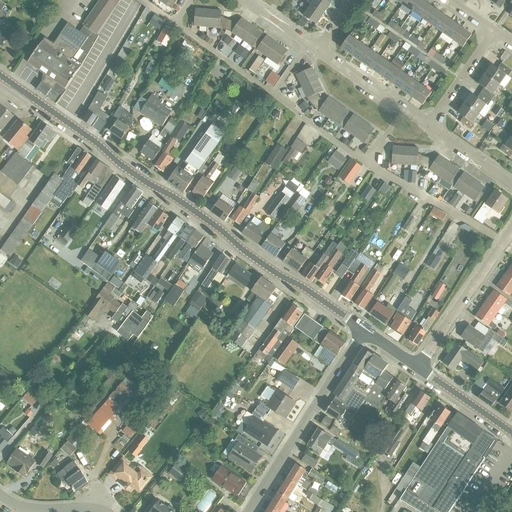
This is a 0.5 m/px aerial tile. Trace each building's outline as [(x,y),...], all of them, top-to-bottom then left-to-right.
[(2,23),(8,14),(2,9),(6,4),(0,0),(0,45),(2,46),(13,31),(2,23)] [(47,75),(37,89),(57,104),(66,90),(64,89),(66,88),(81,64),(99,36),(96,34),(120,0),(100,0),(83,25),(86,27),(82,33),(68,23),(54,43),(45,37),(28,62),(47,75)] [(158,0),(171,9),(177,0),(158,0)] [(325,0),(315,0),(311,5),(324,14),(331,4),(325,0)] [(405,0),(402,4),(412,11),(420,0),(405,0)] [(420,0),(412,11),(423,18),(431,6),(423,0),(420,0)] [(324,14),(311,5),(304,16),(316,24),(324,14)] [(423,18),(433,26),(442,13),(431,6),(423,18)] [(207,27),(209,10),(196,9),(196,15),(193,14),(192,26),(207,27)] [(209,10),(207,27),(223,28),(226,30),(230,20),(224,18),(224,17),(221,17),(221,11),(209,10)] [(360,18),(364,21),(368,16),(364,13),(360,18)] [(433,26),(443,33),(452,20),(442,13),(433,26)] [(230,20),(226,30),(231,32),(243,40),(253,26),(242,18),(239,23),(237,21),(236,22),(230,20)] [(443,33),(453,40),(462,27),(452,20),(443,33)] [(263,33),(253,26),(243,40),(255,48),(262,39),(260,37),(263,33)] [(462,27),(453,40),(464,47),(473,34),(462,27)] [(341,48),(352,55),(360,43),(350,35),(341,48)] [(264,40),(262,39),(255,48),(268,57),(277,43),(267,36),(264,40)] [(413,43),(418,46),(421,42),(421,41),(422,40),(417,37),(413,43)] [(288,50),(277,43),(268,57),(280,66),(287,56),(284,54),(288,50)] [(352,55),(362,62),(370,50),(360,43),(352,55)] [(362,62),(372,69),(381,57),(370,50),(362,62)] [(434,57),(439,60),(442,56),(443,54),(438,51),(434,57)] [(257,73),(267,59),(260,54),(250,67),(257,73)] [(372,69),(382,76),(391,64),(381,57),(372,69)] [(492,64),(485,74),(500,84),(507,75),(508,76),(511,71),(511,70),(501,63),(498,68),(492,64)] [(382,76),(392,83),(401,71),(391,64),(382,76)] [(179,81),(183,83),(191,69),(187,67),(179,81)] [(307,70),(306,67),(295,72),(302,86),(318,79),(313,67),(307,70)] [(392,83),(403,90),(411,78),(401,71),(392,83)] [(168,91),(166,95),(178,103),(187,88),(165,74),(158,84),(168,91)] [(484,88),(481,92),(492,100),(495,95),(493,94),(500,84),(485,74),(479,84),(484,88)] [(109,77),(102,88),(108,92),(115,81),(109,77)] [(403,90),(413,97),(421,85),(411,78),(403,90)] [(318,79),(302,86),(308,99),(313,105),(321,98),(319,95),(320,95),(319,93),(323,90),(318,79)] [(421,85),(413,97),(423,105),(432,92),(421,85)] [(88,111),(89,111),(83,120),(100,132),(106,123),(106,122),(110,117),(100,110),(108,97),(99,91),(88,111)] [(182,103),(178,111),(182,114),(187,106),(186,105),(193,95),(188,92),(182,103)] [(471,94),(465,103),(480,113),(486,104),(488,106),(492,100),(481,92),(477,98),(471,94)] [(141,111),(163,125),(172,111),(161,104),(162,101),(152,94),(141,111)] [(323,100),(321,98),(313,105),(317,110),(329,118),(339,104),(329,97),(326,101),(323,100)] [(480,113),(465,103),(458,113),(464,117),(460,122),(471,130),(476,122),(474,121),(480,113)] [(339,104),(329,118),(342,127),(348,118),(346,116),(349,111),(339,104)] [(0,131),(13,115),(2,106),(0,107),(0,131)] [(120,107),(109,123),(114,126),(110,131),(122,139),(130,128),(129,128),(133,123),(133,115),(120,107)] [(350,119),(348,118),(342,127),(354,136),(364,122),(354,114),(350,119)] [(148,140),(140,152),(153,161),(167,140),(179,122),(172,117),(160,135),(162,137),(160,140),(156,138),(153,143),(148,140)] [(19,120),(4,138),(19,150),(17,153),(19,155),(22,150),(21,150),(29,139),(26,137),(31,130),(25,124),(24,125),(19,120)] [(180,121),(171,136),(177,140),(180,142),(189,127),(180,121)] [(375,129),(364,122),(354,136),(367,145),(374,135),(371,134),(375,129)] [(22,150),(19,155),(24,159),(35,144),(39,147),(45,138),(49,141),(55,133),(42,123),(30,140),(29,139),(21,150),(22,150)] [(212,124),(186,161),(190,164),(200,170),(204,165),(206,162),(209,157),(226,133),(212,124)] [(163,152),(155,164),(159,167),(158,168),(162,171),(163,170),(164,171),(173,158),(168,155),(177,140),(171,136),(162,152),(163,152)] [(511,136),(511,137),(505,146),(503,145),(500,150),(510,157),(511,154),(511,136)] [(265,163),(275,170),(288,151),(277,144),(265,163)] [(405,164),(406,147),(394,146),(393,151),(391,151),(390,163),(405,164)] [(419,148),(406,147),(405,164),(420,165),(424,167),(427,157),(422,155),(422,154),(419,154),(419,148)] [(64,181),(53,196),(63,203),(68,196),(70,198),(75,190),(78,186),(77,185),(79,183),(74,180),(78,175),(91,157),(78,148),(67,163),(71,165),(61,179),(64,181)] [(282,162),(287,165),(297,152),(292,148),(282,162)] [(339,170),(346,160),(336,152),(328,162),(339,170)] [(16,153),(2,172),(18,185),(33,166),(24,159),(19,155),(17,153),(16,153)] [(200,170),(190,184),(195,188),(198,190),(195,193),(203,199),(205,195),(215,182),(210,179),(225,157),(219,154),(216,158),(214,158),(212,160),(209,157),(206,162),(211,165),(208,168),(204,165),(200,170)] [(433,159),(427,157),(424,167),(427,168),(440,177),(450,162),(440,155),(436,159),(434,158),(433,159)] [(355,158),(341,176),(351,184),(365,165),(355,158)] [(94,185),(86,197),(82,203),(89,208),(114,172),(95,159),(78,185),(79,185),(75,190),(80,193),(88,181),(94,185)] [(460,169),(450,162),(440,177),(452,185),(459,175),(457,174),(460,169)] [(178,167),(168,181),(184,192),(190,184),(200,170),(190,164),(184,171),(178,167)] [(228,177),(235,182),(243,169),(236,165),(228,177)] [(417,172),(409,171),(407,182),(416,183),(417,172)] [(459,175),(452,185),(465,194),(475,180),(464,172),(461,177),(459,175)] [(64,181),(61,179),(55,174),(29,209),(0,250),(0,260),(5,264),(9,258),(9,259),(42,212),(53,196),(64,181)] [(114,178),(97,203),(102,206),(107,210),(124,185),(125,185),(115,177),(114,178)] [(25,178),(18,186),(23,189),(29,181),(25,178)] [(421,189),(428,193),(435,183),(428,178),(421,189)] [(247,190),(253,193),(260,183),(254,180),(247,190)] [(387,180),(382,189),(390,193),(395,185),(387,180)] [(485,187),(475,180),(465,194),(478,203),(484,193),(482,192),(485,187)] [(113,214),(105,226),(110,230),(119,218),(118,217),(121,214),(128,219),(134,210),(131,209),(143,192),(133,185),(113,214)] [(369,186),(360,197),(367,202),(375,191),(369,186)] [(303,187),(298,194),(296,192),(284,209),(293,216),(305,199),(310,193),(303,187)] [(344,189),(319,224),(330,232),(335,225),(333,224),(354,196),(344,189)] [(475,218),(483,223),(487,217),(486,217),(492,208),(498,212),(500,211),(501,212),(504,208),(502,207),(508,199),(495,191),(486,204),(485,203),(475,218)] [(0,205),(5,209),(11,201),(0,192),(0,205)] [(223,196),(236,206),(239,203),(226,192),(223,196)] [(266,213),(276,220),(291,199),(281,192),(266,213)] [(253,193),(243,208),(239,205),(230,219),(240,225),(258,197),(253,193)] [(448,204),(455,209),(462,198),(456,193),(448,204)] [(220,198),(211,212),(225,222),(234,208),(220,198)] [(146,226),(158,209),(148,203),(132,226),(142,233),(146,226)] [(431,215),(445,220),(449,211),(435,205),(431,215)] [(168,217),(158,209),(146,226),(151,229),(152,227),(158,231),(168,217)] [(411,215),(402,229),(408,233),(417,219),(411,215)] [(177,236),(185,224),(186,223),(177,217),(168,230),(171,232),(153,259),(147,255),(135,271),(140,275),(137,279),(142,283),(145,279),(147,280),(177,236)] [(242,234),(258,244),(270,227),(263,222),(259,228),(250,222),(242,234)] [(69,223),(56,240),(64,246),(77,230),(69,223)] [(181,239),(167,258),(170,261),(175,254),(179,248),(180,249),(185,242),(188,243),(196,231),(185,224),(177,236),(181,239)] [(279,234),(281,231),(275,228),(262,247),(277,257),(286,244),(281,240),(283,237),(279,234)] [(204,237),(196,231),(188,243),(189,244),(185,249),(185,248),(179,257),(186,262),(204,237)] [(373,245),(379,235),(374,232),(368,242),(373,245)] [(338,246),(315,278),(324,284),(334,270),(331,268),(341,254),(342,255),(348,247),(341,241),(338,246)] [(312,282),(315,278),(338,246),(333,242),(325,254),(323,253),(315,265),(310,262),(301,275),(312,282)] [(203,269),(213,254),(200,245),(188,263),(200,272),(202,268),(203,269)] [(308,259),(313,252),(306,247),(301,254),(293,248),(283,262),(298,273),(308,259)] [(412,262),(417,250),(411,247),(406,259),(412,262)] [(89,249),(87,252),(81,261),(93,269),(101,258),(89,249)] [(117,254),(122,258),(125,253),(120,250),(117,254)] [(341,266),(347,270),(355,259),(358,254),(353,251),(351,253),(351,252),(341,266)] [(106,252),(97,264),(93,270),(108,281),(121,263),(106,252)] [(11,262),(20,266),(23,258),(15,254),(11,262)] [(138,263),(142,258),(137,254),(133,260),(138,263)] [(433,254),(426,265),(434,270),(441,259),(433,254)] [(222,255),(203,283),(197,293),(203,297),(219,272),(223,275),(232,261),(222,255)] [(355,259),(347,270),(354,275),(341,294),(350,300),(360,286),(357,284),(368,267),(355,259)] [(236,279),(246,287),(253,277),(236,264),(227,277),(225,276),(219,284),(224,287),(229,279),(234,282),(236,279)] [(377,264),(374,269),(362,288),(363,289),(354,303),(364,310),(374,296),(369,292),(381,274),(385,269),(377,264)] [(185,268),(175,284),(164,301),(174,307),(185,291),(182,289),(192,273),(185,268)] [(511,292),(511,278),(505,274),(496,287),(511,297),(511,292)] [(74,277),(68,285),(90,301),(98,290),(78,275),(76,278),(74,277)] [(393,275),(385,286),(378,296),(385,301),(387,297),(388,297),(392,291),(394,292),(401,281),(393,275)] [(115,276),(111,281),(119,288),(124,282),(115,276)] [(253,305),(242,319),(228,338),(241,347),(278,295),(274,292),(277,288),(261,277),(252,291),(253,292),(247,300),(253,305)] [(99,307),(101,304),(115,314),(112,318),(117,322),(123,314),(127,308),(122,304),(121,306),(113,300),(115,298),(110,295),(114,288),(107,283),(85,314),(92,319),(100,308),(99,307)] [(440,283),(432,297),(438,300),(446,287),(440,283)] [(511,302),(494,290),(485,303),(498,313),(505,303),(510,307),(511,304),(511,302)] [(396,320),(392,327),(397,330),(396,331),(401,334),(401,333),(402,333),(410,322),(410,321),(416,311),(409,306),(413,300),(406,296),(396,312),(398,314),(395,319),(396,320)] [(222,305),(212,298),(208,303),(218,310),(222,305)] [(274,358),(288,337),(291,333),(295,328),(314,341),(314,340),(323,328),(323,327),(305,314),(308,309),(295,300),(255,355),(263,361),(264,359),(270,363),(274,358)] [(125,327),(121,332),(130,339),(133,335),(138,338),(145,329),(153,316),(147,311),(142,318),(133,311),(137,306),(131,302),(127,308),(123,314),(128,318),(123,325),(125,327)] [(377,302),(370,314),(386,325),(394,313),(397,309),(389,304),(386,308),(377,302)] [(498,313),(485,303),(476,316),(494,330),(497,326),(491,322),(498,313)] [(188,307),(181,317),(191,324),(198,313),(188,307)] [(412,334),(408,339),(410,340),(410,342),(413,344),(415,344),(418,345),(435,320),(439,313),(433,308),(428,316),(429,317),(422,327),(424,328),(423,330),(415,325),(410,333),(412,334)] [(502,321),(509,326),(511,322),(505,317),(502,321)] [(461,337),(478,348),(486,336),(469,325),(461,337)] [(74,355),(86,332),(75,326),(63,349),(74,355)] [(323,328),(314,340),(326,348),(319,359),(323,361),(323,362),(329,366),(345,343),(323,328)] [(490,329),(486,335),(496,341),(504,347),(508,341),(504,338),(500,336),(496,333),(490,329)] [(496,333),(500,336),(504,338),(506,334),(499,329),(496,333)] [(288,337),(274,358),(285,366),(300,345),(288,337)] [(457,343),(443,362),(454,370),(461,361),(477,372),(484,362),(457,343)] [(354,416),(364,400),(383,372),(388,364),(373,354),(373,355),(363,349),(333,394),(336,396),(332,402),(346,411),(354,416)] [(0,370),(0,378),(4,382),(8,377),(0,370)] [(279,382),(292,390),(299,379),(286,371),(279,382)] [(393,378),(383,372),(364,400),(377,409),(388,392),(385,390),(393,378)] [(478,398),(491,407),(504,390),(482,373),(475,383),(482,389),(486,384),(488,386),(485,390),(484,390),(478,398)] [(103,432),(142,387),(128,375),(125,379),(122,377),(78,428),(82,432),(88,425),(99,435),(102,432),(103,432)] [(241,375),(235,384),(240,388),(239,388),(244,392),(251,383),(241,375)] [(386,397),(393,402),(388,409),(396,414),(408,395),(404,392),(407,387),(397,381),(386,397)] [(511,384),(499,404),(511,412),(511,384)] [(261,402),(257,409),(268,416),(272,410),(285,418),(295,403),(270,386),(267,387),(260,397),(265,400),(263,403),(261,402)] [(422,411),(431,398),(420,391),(406,412),(411,415),(416,407),(422,411)] [(22,399),(32,406),(37,399),(28,392),(22,399)] [(347,419),(343,416),(346,411),(332,402),(325,412),(344,424),(347,419)] [(212,414),(216,417),(224,406),(220,403),(212,414)] [(419,448),(429,455),(435,446),(430,443),(450,413),(446,410),(447,409),(442,405),(436,413),(435,411),(430,419),(435,423),(419,448)] [(268,416),(257,409),(253,415),(248,412),(242,423),(248,427),(245,432),(268,446),(278,430),(264,422),(268,416)] [(406,490),(400,500),(420,511),(449,511),(485,459),(486,459),(498,440),(483,430),(457,412),(435,446),(429,455),(406,490)] [(322,424),(327,427),(331,421),(326,417),(322,424)] [(402,419),(399,424),(381,450),(391,457),(412,425),(402,419)] [(139,429),(131,421),(123,431),(131,438),(139,429)] [(36,442),(45,430),(38,425),(29,437),(36,442)] [(333,425),(329,431),(337,436),(341,431),(333,425)] [(0,451),(13,436),(3,427),(0,431),(0,451)] [(308,446),(314,449),(313,452),(319,456),(324,450),(328,443),(330,444),(333,438),(319,429),(308,446)] [(144,431),(130,448),(138,455),(153,438),(144,431)] [(66,440),(68,442),(61,448),(70,457),(82,443),(72,434),(66,440)] [(238,442),(229,457),(252,472),(261,457),(256,453),(260,448),(239,435),(236,441),(238,442)] [(338,440),(334,447),(355,460),(360,453),(338,440)] [(8,462),(15,467),(13,469),(26,477),(36,461),(17,449),(8,462)] [(38,464),(44,468),(52,454),(46,451),(38,464)] [(318,462),(305,454),(301,461),(313,469),(318,462)] [(410,462),(402,457),(395,469),(406,476),(410,470),(407,468),(410,462)] [(134,469),(133,470),(128,466),(130,464),(123,458),(110,474),(116,480),(118,478),(127,485),(125,486),(127,490),(131,491),(133,488),(132,485),(140,492),(147,484),(145,483),(146,482),(147,482),(149,480),(148,479),(151,476),(149,474),(149,473),(146,470),(145,471),(142,469),(141,468),(140,468),(138,468),(137,468),(136,468),(135,468),(135,469),(134,469)] [(67,480),(76,493),(89,483),(73,462),(57,474),(64,483),(67,480)] [(176,463),(169,473),(181,483),(189,473),(176,463)] [(297,464),(288,478),(297,485),(302,487),(306,480),(301,478),(306,470),(297,464)] [(213,481),(236,496),(245,482),(222,467),(213,481)] [(309,475),(323,483),(326,478),(313,469),(309,475)] [(288,478),(279,492),(288,499),(297,485),(288,478)] [(330,480),(326,486),(338,492),(342,486),(330,480)] [(198,506),(205,511),(206,511),(221,493),(213,487),(198,506)] [(318,492),(310,487),(305,495),(310,498),(309,500),(318,506),(322,500),(316,496),(318,492)] [(279,492),(270,507),(278,511),(279,511),(288,499),(279,492)] [(182,511),(179,509),(176,511),(175,511),(175,510),(169,506),(167,506),(167,507),(159,501),(158,501),(154,499),(144,511),(182,511)]
